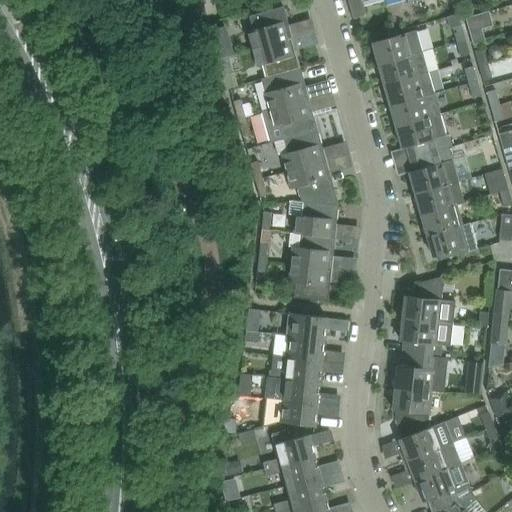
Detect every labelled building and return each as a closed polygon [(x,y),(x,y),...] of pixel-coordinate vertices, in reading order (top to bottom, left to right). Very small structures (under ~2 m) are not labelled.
[(362,1),(365,0),(347,0),(353,18),(366,15),(362,1)] [(248,31),(253,49),(311,33),(310,32),(292,38),(283,7),(249,16),(253,30),(248,31)] [(466,18),(473,45),(486,42),(482,29),(493,26),(489,11),(466,18)] [(453,28),(457,42),(466,40),(458,14),(447,17),(450,29),(453,28)] [(221,58),(229,56),(230,55),(223,27),(207,31),(215,59),(221,58)] [(416,30),(407,33),(372,43),(378,65),(422,52),(416,30)] [(311,33),(253,49),(258,67),(263,65),(267,78),(301,69),(292,38),(311,33)] [(471,54),(466,40),(457,42),(462,57),(471,54)] [(475,51),(479,66),(488,63),(484,48),(475,51)] [(384,85),(419,76),(428,73),(422,52),(378,65),(384,85)] [(229,56),(221,58),(226,75),(234,73),(229,56)] [(492,78),(488,63),(479,66),(483,81),(492,78)] [(465,69),(469,84),(478,81),(474,66),(465,69)] [(261,79),(270,110),(309,99),(328,94),(309,99),(301,69),(267,78),(261,79)] [(419,76),(384,85),(390,106),(425,96),(435,94),(429,73),(428,73),(419,76)] [(482,96),(478,81),(469,84),(473,99),(482,96)] [(487,93),(491,107),(500,105),(500,103),(497,93),(496,90),(487,93)] [(270,144),(284,140),(318,130),(309,100),(328,95),(328,94),(309,99),(270,110),(262,113),(270,144)] [(390,106),(396,127),(431,117),(425,96),(390,106)] [(233,102),(238,119),(246,117),(241,100),(233,102)] [(501,107),(500,105),(491,107),(495,122),(505,119),(501,107)] [(431,117),(396,127),(402,149),(406,148),(410,160),(437,152),(452,147),(449,135),(446,136),(441,115),(431,117)] [(246,117),(238,119),(243,137),(250,135),(246,117)] [(288,153),(282,154),(287,172),(326,161),(345,156),(345,155),(326,160),(318,130),(284,140),(288,153)] [(511,146),(508,132),(499,135),(503,149),(511,146)] [(511,169),(511,147),(511,146),(503,149),(509,170),(511,169)] [(437,152),(410,160),(413,171),(409,172),(415,194),(450,184),(450,185),(459,182),(449,148),(452,147),(437,152)] [(345,156),(326,161),(287,172),(292,189),(298,188),(301,202),(304,202),(339,205),(326,161),(345,156)] [(250,163),(255,181),(263,179),(258,161),(250,163)] [(503,169),(484,174),(490,195),(500,192),(509,190),(503,169)] [(268,196),(263,179),(255,181),(260,198),(268,196)] [(450,184),(415,194),(421,215),(456,205),(464,203),(459,182),(450,185),(450,184)] [(511,205),(511,202),(509,190),(500,192),(504,208),(511,205)] [(289,201),(288,214),(297,215),(295,234),(300,234),(335,237),(354,239),(335,237),(337,224),(339,205),(304,202),(301,202),(289,201)] [(456,205),(421,215),(427,236),(462,226),(456,205)] [(264,212),(262,230),(270,230),(271,213),(264,212)] [(471,223),(462,226),(427,236),(433,258),(441,255),(442,260),(478,250),(471,223)] [(499,240),(500,240),(511,241),(511,237),(511,230),(500,229),(499,240)] [(293,247),(291,265),(351,271),(332,269),(335,238),(354,240),(354,239),(335,237),(300,234),(295,234),(291,233),(289,246),(293,247)] [(260,243),(258,261),(266,262),(268,244),(268,243),(260,243)] [(256,279),(264,280),(266,262),(258,261),(256,279)] [(295,283),(293,298),(328,302),(332,270),(351,272),(351,271),(291,265),(289,283),(295,283)] [(403,318),(439,323),(453,324),(455,302),(441,300),(444,276),(421,283),(419,297),(405,296),(403,318)] [(496,289),(496,290),(511,291),(511,281),(498,280),(497,289),(496,289)] [(511,291),(496,290),(494,311),(510,313),(511,298),(511,291)] [(249,309),(246,331),(258,332),(261,310),(249,309)] [(509,325),(510,313),(494,311),(490,344),(492,344),(507,345),(509,325)] [(480,312),(478,327),(487,328),(489,313),(480,312)] [(291,314),(288,336),(324,340),(327,318),(291,314)] [(451,346),(453,324),(439,323),(403,318),(400,341),(404,341),(403,354),(441,358),(443,345),(451,346)] [(258,333),(258,332),(246,331),(245,341),(259,343),(260,333),(258,333)] [(322,361),(324,340),(288,336),(275,334),(273,356),(286,357),(322,361)] [(398,365),(395,388),(432,392),(445,393),(449,359),(441,358),(403,354),(402,366),(398,365)] [(269,370),(268,377),(271,377),(319,383),(322,361),(286,357),(284,372),(269,370)] [(473,362),(471,392),(482,393),(483,363),(473,362)] [(271,377),(270,384),(275,385),(283,386),(281,400),(317,404),(318,392),(319,383),(271,377)] [(432,392),(395,388),(393,410),(396,411),(395,419),(402,438),(430,428),(428,424),(432,392)] [(264,416),(259,417),(262,427),(278,422),(295,424),(315,426),(316,416),(317,404),(281,400),(280,415),(272,414),(264,416)] [(480,415),(486,430),(494,426),(488,412),(480,415)] [(446,422),(430,428),(402,438),(399,439),(408,461),(455,443),(446,422)] [(503,447),(494,426),(486,430),(491,444),(488,445),(490,452),(503,447)] [(508,445),(511,443),(511,430),(511,428),(503,432),(508,445)] [(278,459),(263,463),(265,470),(315,456),(309,435),(290,440),(288,430),(272,434),(278,459)] [(408,461),(415,481),(462,463),(455,443),(408,461)] [(267,477),(275,474),(282,472),(286,487),(320,477),(315,456),(265,470),(267,477)] [(473,492),(462,463),(415,481),(423,502),(427,500),(431,511),(438,511),(472,493),(471,492),(473,492)] [(275,505),(277,511),(284,509),(326,498),(320,477),(286,487),(290,501),(275,505)] [(472,493),(438,511),(468,511),(466,508),(477,499),(472,493)] [(329,511),(326,498),(284,509),(277,511),(276,511),(329,511)]
